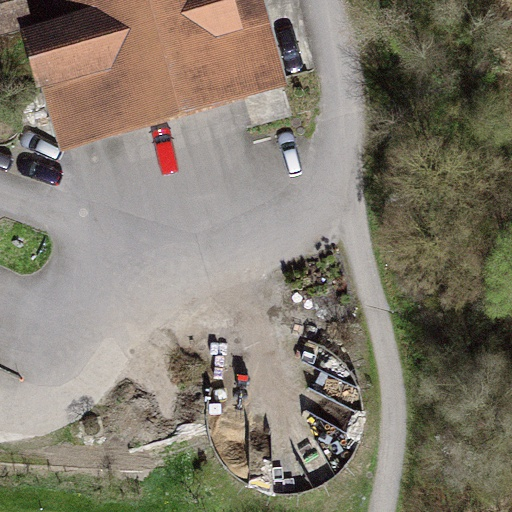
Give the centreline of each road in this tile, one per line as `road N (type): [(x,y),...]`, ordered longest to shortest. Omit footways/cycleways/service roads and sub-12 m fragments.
road 1 (track): [(311,0),(326,164),(277,234),(163,266),(58,255),(0,215)]
road 2 (track): [(366,511),(378,450),(371,383),(326,164)]
